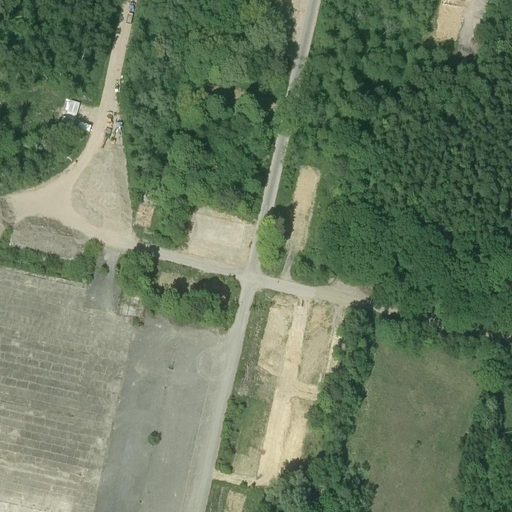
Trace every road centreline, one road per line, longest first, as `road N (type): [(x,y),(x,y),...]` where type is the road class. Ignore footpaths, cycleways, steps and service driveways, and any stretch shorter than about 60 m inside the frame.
road 1 (track): [(316,0),(253,274)]
road 2 (track): [(130,0),(105,139),(53,200),(0,209)]
road 3 (track): [(253,274),(511,340)]
road 4 (track): [(5,209),(253,274)]
road 5 (track): [(253,274),(199,511)]
